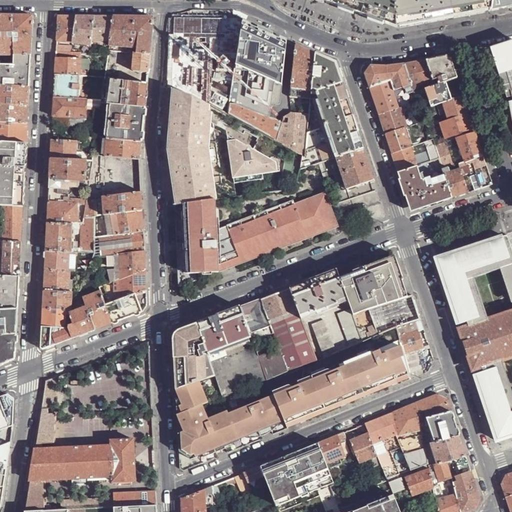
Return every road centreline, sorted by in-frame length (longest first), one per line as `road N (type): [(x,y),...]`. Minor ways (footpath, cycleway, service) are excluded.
road 1 (residential): [(48,5),(29,370)]
road 2 (residential): [(158,320),(150,160),(163,9)]
road 3 (unclassified): [(167,488),(451,374)]
road 4 (residential): [(402,229),(158,320)]
road 5 (residential): [(402,229),(349,49)]
road 6 (residential): [(167,488),(158,320)]
road 7 (residential): [(462,38),(511,186)]
road 8 (unclassified): [(402,229),(451,374)]
road 9 (residential): [(29,370),(11,511)]
road 10 (residential): [(158,320),(29,370)]
